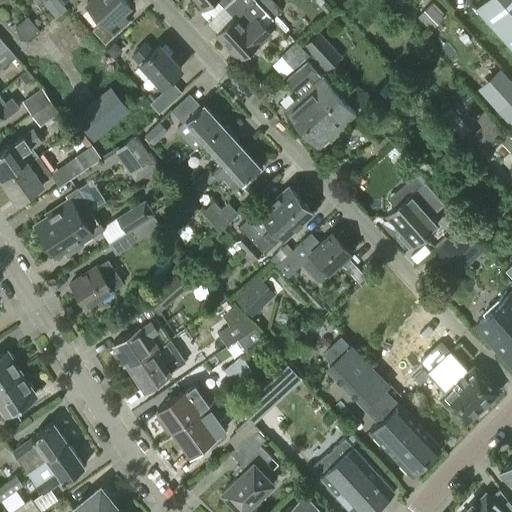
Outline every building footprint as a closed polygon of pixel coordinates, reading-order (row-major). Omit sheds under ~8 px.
[(102,19),(92,28),(105,42),(130,19),(122,11),(129,4),(125,0),(88,0),(87,2),(102,19)] [(234,17),(217,33),(239,57),(255,42),(258,45),(272,33),(265,25),(274,16),(259,0),(230,0),(224,6),(234,17)] [(511,0),(481,0),(474,6),(511,48),(511,49),(510,52),(511,54),(511,0)] [(59,1),(49,8),(56,17),(66,9),(59,1)] [(431,28),(444,15),(432,3),(419,16),(431,28)] [(26,16),(16,25),(19,38),(30,39),(39,31),(26,16)] [(341,55),(320,32),(306,44),(327,67),(341,55)] [(297,40),(281,55),(292,68),(308,53),(297,40)] [(145,43),(133,53),(162,85),(165,89),(150,103),(158,112),(182,91),(169,78),(181,67),(160,44),(152,51),(145,43)] [(7,44),(0,50),(0,69),(17,56),(7,44)] [(300,67),(331,101),(347,119),(356,111),(323,74),(321,75),(307,60),(300,67)] [(331,101),(300,67),(286,79),(300,95),(285,108),(301,127),(331,101)] [(27,69),(20,75),(25,82),(33,76),(27,69)] [(274,97),(283,89),(280,85),(270,93),(274,97)] [(31,113),(51,99),(42,86),(22,100),(31,113)] [(109,87),(76,115),(94,137),(128,109),(109,87)] [(5,101),(0,93),(0,115),(3,114),(4,116),(18,105),(14,99),(11,96),(5,101)] [(511,96),(502,106),(511,117),(511,96)] [(60,111),(51,99),(31,113),(40,125),(60,111)] [(201,142),(222,123),(202,101),(184,118),(195,130),(192,132),(201,142)] [(331,101),(301,127),(303,129),(301,135),(306,141),(312,139),(317,145),(347,119),(331,101)] [(491,118),(474,132),(485,146),(503,131),(491,118)] [(157,120),(143,134),(152,144),(166,130),(157,120)] [(222,123),(201,142),(201,143),(204,140),(214,151),(211,154),(220,163),(241,144),(222,123)] [(375,143),(386,133),(377,124),(366,133),(375,143)] [(0,176),(1,179),(36,154),(30,146),(41,138),(32,127),(13,142),(12,140),(0,148),(0,176)] [(511,137),(507,132),(499,140),(511,155),(511,154),(511,137)] [(114,149),(116,152),(135,180),(159,164),(137,133),(114,149)] [(241,144),(220,163),(212,171),(208,166),(192,180),(193,180),(183,190),(188,195),(198,186),(202,190),(216,176),(220,181),(224,177),(235,189),(261,165),(241,144)] [(70,161),(78,173),(101,158),(92,145),(87,148),(70,161)] [(42,182),(52,175),(49,172),(43,163),(36,154),(1,179),(16,199),(42,181),(42,182)] [(43,239),(90,208),(103,200),(90,179),(68,192),(69,194),(55,203),(57,206),(32,222),(43,239)] [(242,251),(300,197),(288,184),(259,211),(260,212),(250,222),(246,217),(235,227),(241,234),(233,241),(242,251)] [(438,223),(411,193),(387,214),(414,244),(438,223)] [(311,210),(300,197),(242,251),(250,260),(260,250),(263,253),(273,244),(272,244),(281,235),(282,236),(311,210)] [(239,212),(236,208),(227,198),(219,205),(213,199),(201,210),(219,229),(239,212)] [(191,210),(182,200),(161,219),(170,229),(191,210)] [(131,226),(152,213),(152,212),(146,202),(140,201),(117,216),(126,230),(131,226)] [(98,221),(90,208),(43,239),(53,256),(63,250),(67,257),(81,248),(78,244),(91,236),(92,237),(105,228),(100,220),(98,221)] [(152,213),(131,226),(139,237),(160,223),(152,213)] [(452,215),(445,221),(453,229),(460,223),(452,215)] [(442,243),(455,257),(474,240),(461,226),(442,243)] [(310,230),(291,248),(276,263),(287,276),(302,261),(310,254),(328,273),(350,252),(331,231),(320,241),(310,230)] [(96,264),(70,281),(85,306),(112,289),(112,288),(119,283),(104,260),(96,265),(96,264)] [(266,279),(276,290),(284,281),(274,271),(266,279)] [(159,311),(187,286),(176,273),(148,298),(159,311)] [(273,289),(261,277),(259,275),(234,299),(247,313),(273,289)] [(511,291),(511,290),(492,308),(511,329),(511,291)] [(227,296),(227,297),(210,310),(215,318),(212,320),(219,330),(217,332),(226,345),(238,337),(254,326),(255,325),(243,315),(243,314),(227,296)] [(511,329),(492,308),(474,324),(511,366),(511,329)] [(160,346),(170,338),(155,315),(151,318),(150,317),(139,324),(112,341),(115,346),(112,348),(122,363),(125,361),(127,365),(159,344),(160,346)] [(254,326),(238,337),(246,350),(262,337),(254,326)] [(329,364),(353,390),(366,404),(387,384),(350,344),(342,335),(322,354),(330,363),(329,364)] [(159,344),(127,365),(143,388),(170,370),(170,371),(185,361),(170,338),(160,346),(159,344)] [(419,360),(428,370),(439,360),(450,350),(441,339),(419,360)] [(468,368),(450,349),(450,350),(439,360),(463,385),(464,384),(483,405),(499,391),(473,363),(468,368)] [(0,385),(19,373),(15,366),(16,362),(12,356),(8,356),(6,352),(0,355),(0,385)] [(224,368),(232,379),(248,367),(240,356),(224,368)] [(259,418),(306,374),(291,359),(245,403),(259,418)] [(463,385),(439,360),(428,370),(426,372),(444,391),(440,396),(464,422),(483,405),(464,384),(463,385)] [(19,373),(0,385),(0,415),(33,395),(32,393),(33,389),(29,383),(26,383),(20,373),(19,373)] [(182,390),(157,408),(160,413),(157,415),(167,429),(170,427),(173,431),(202,410),(214,401),(205,389),(200,393),(194,384),(183,391),(182,390)] [(214,401),(202,410),(173,431),(190,454),(226,428),(218,417),(223,414),(214,401)] [(398,401),(386,412),(369,428),(410,472),(439,445),(398,401)] [(7,429),(20,421),(16,414),(3,422),(7,429)] [(261,433),(247,417),(235,428),(236,430),(228,437),(235,446),(257,430),(261,434),(261,433)] [(27,473),(68,444),(52,422),(30,437),(31,439),(12,452),(19,462),(27,473)] [(257,430),(235,446),(229,451),(246,468),(221,491),(241,511),(245,509),(247,511),(251,511),(256,506),(256,502),(254,500),(273,482),(266,474),(272,469),(266,462),(272,456),(260,443),(265,439),(261,434),(257,430)] [(353,511),(367,511),(393,489),(343,435),(310,465),(353,511)] [(68,444),(27,473),(43,494),(62,481),(63,481),(83,466),(68,444)] [(511,458),(499,471),(511,483),(511,458)] [(0,499),(23,483),(16,473),(0,484),(0,499)] [(73,508),(76,511),(109,511),(115,507),(99,487),(73,508)] [(511,511),(511,504),(499,488),(491,494),(489,495),(486,493),(479,500),(475,497),(461,511),(511,511)] [(323,511),(303,491),(281,511),(323,511)] [(36,511),(40,510),(39,508),(31,497),(9,511),(36,511)]
